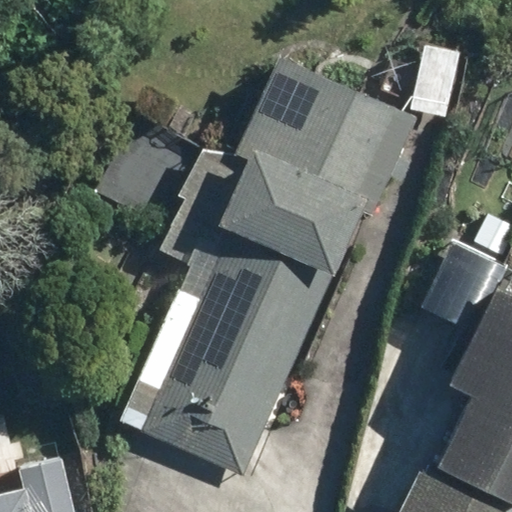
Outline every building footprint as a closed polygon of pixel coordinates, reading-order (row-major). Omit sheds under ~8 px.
[(466,47),(426,36),(407,102),(446,114),(466,47)] [(163,252),(189,262),(122,426),(147,437),(138,459),(193,482),(203,457),(250,476),(359,211),(382,220),(425,116),(281,58),(245,147),(211,133),(163,252)] [(470,327),(507,259),(458,232),(420,300),(470,327)] [(437,453),(511,494),(511,261),(507,259),(470,327),(444,374),(472,389),(437,453)] [(0,511),(79,511),(66,449),(17,460),(23,487),(0,491),(0,511)] [(394,511),(511,511),(511,502),(420,459),(394,511)]
